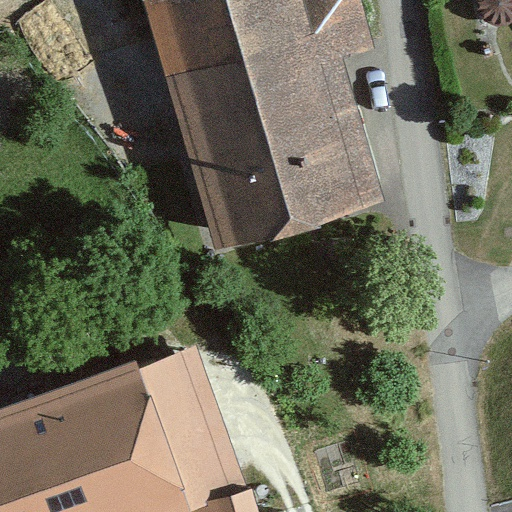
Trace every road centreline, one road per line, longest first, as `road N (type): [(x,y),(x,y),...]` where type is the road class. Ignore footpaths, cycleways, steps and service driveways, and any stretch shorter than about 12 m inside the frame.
road 1 (residential): [(416,0),(456,319)]
road 2 (residential): [(456,319),(474,511)]
